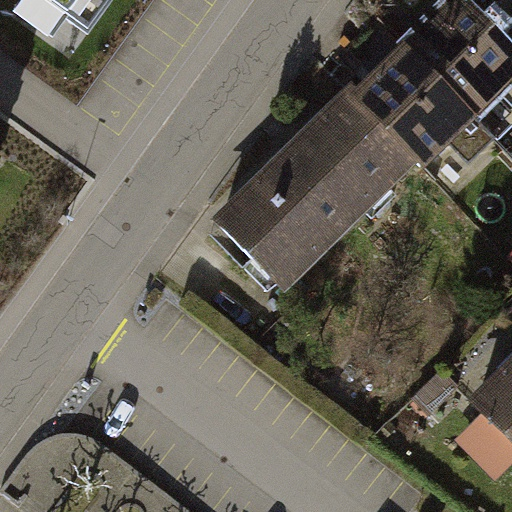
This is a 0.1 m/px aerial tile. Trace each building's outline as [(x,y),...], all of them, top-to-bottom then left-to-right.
[(72,0),(48,0),(64,11),(72,0)] [(511,48),(510,47),(465,1),(412,51),(475,117),(511,81),(511,48)] [(475,117),(412,51),(361,99),(418,160),(424,165),(475,117)] [(288,159),(352,224),(418,160),(361,99),(355,93),(288,159)] [(352,224),(288,159),(222,224),(285,290),(352,224)] [(511,375),(478,410),(511,443),(511,375)]
